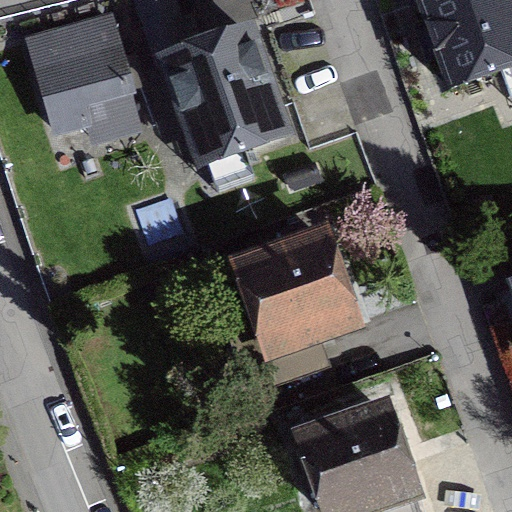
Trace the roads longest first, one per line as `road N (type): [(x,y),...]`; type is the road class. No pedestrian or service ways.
road 1 (residential): [(511,472),(343,0),(0,0)]
road 2 (residential): [(71,511),(0,304)]
